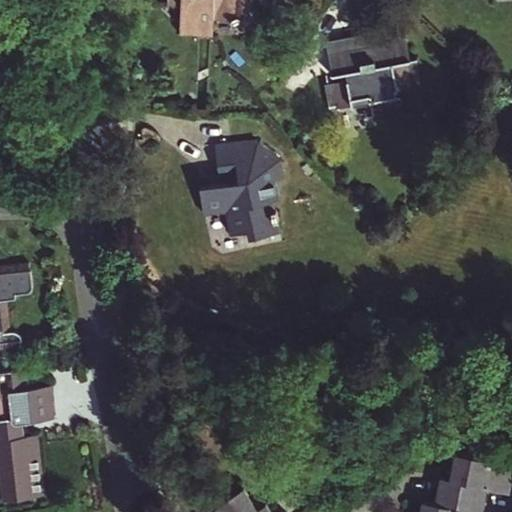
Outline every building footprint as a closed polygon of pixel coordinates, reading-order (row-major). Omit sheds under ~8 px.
[(214,37),(214,20),(235,21),(250,0),(167,0),(167,12),(182,13),(181,35),(214,37)] [(330,112),(351,108),(371,105),(371,109),(374,122),(402,117),(399,98),(395,99),(394,93),(418,89),(413,62),(407,63),(402,32),(367,39),(367,41),(369,49),(357,51),(355,44),(325,49),(331,79),(340,78),(341,87),(326,89),(330,112)] [(367,41),(355,44),(357,51),(369,49),(367,41)] [(402,117),(374,122),(371,122),(372,127),(405,122),(404,117),(402,117)] [(212,201),(212,207),(212,229),(230,230),(229,238),(259,239),(262,216),(260,215),(260,205),(268,205),(269,186),(276,186),(277,165),(255,142),(243,142),(243,139),(212,138),(211,166),(222,166),(226,167),(226,178),(221,178),(190,176),(189,200),(212,201)] [(0,328),(1,329),(2,347),(26,346),(26,333),(23,329),(11,328),(8,297),(17,297),(17,291),(32,288),(32,262),(0,263),(0,328)] [(0,493),(1,502),(46,498),(40,435),(25,437),(24,422),(56,419),(52,386),(32,388),(30,366),(0,368),(0,493)] [(224,401),(203,395),(197,416),(218,422),(224,401)] [(439,486),(438,497),(468,507),(484,510),(489,487),(511,492),(511,486),(511,461),(475,451),(455,449),(454,459),(451,473),(441,474),(439,486)] [(276,511),(268,501),(261,504),(245,484),(203,511),(276,511)] [(468,507),(438,497),(423,497),(419,511),(483,511),(484,510),(468,507)]
